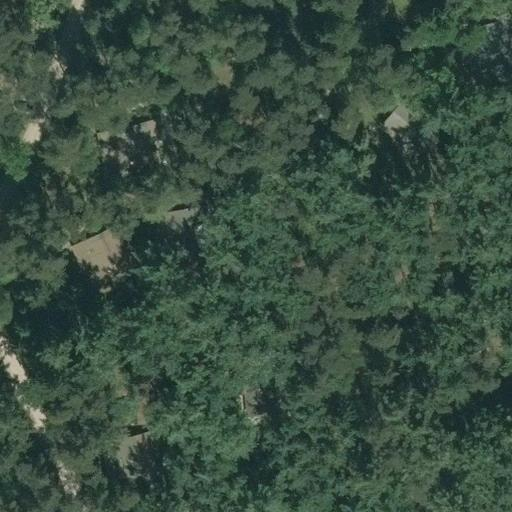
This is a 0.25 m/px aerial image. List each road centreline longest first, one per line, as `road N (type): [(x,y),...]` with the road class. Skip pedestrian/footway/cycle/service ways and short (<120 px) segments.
road 1 (track): [(0,208),(81,0)]
road 2 (track): [(82,511),(0,339)]
